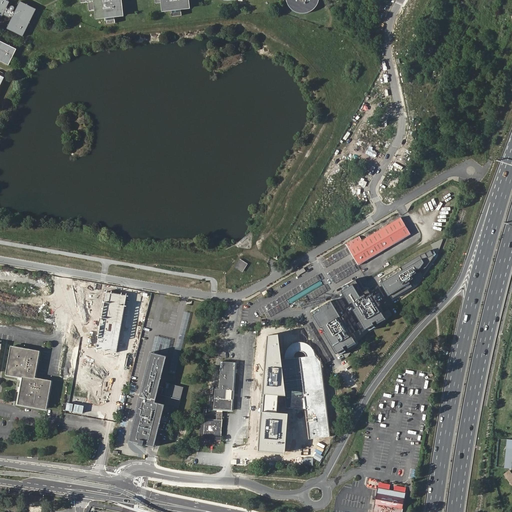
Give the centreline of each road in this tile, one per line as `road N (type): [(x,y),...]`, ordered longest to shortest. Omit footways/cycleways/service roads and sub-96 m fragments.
road 1 (unclassified): [(0,259),(235,296),(383,212)]
road 2 (motorway): [(504,192),(489,200),(454,290),(415,330),(315,481)]
road 3 (motorway): [(453,511),(479,356),(511,227)]
road 4 (motorway): [(504,192),(446,438)]
road 5 (unclassified): [(383,212),(373,183),(402,126),(386,39),(400,0)]
road 6 (tertiary): [(304,494),(143,468),(123,483)]
road 7 (unknown): [(272,331),(296,330),(316,370),(284,369),(265,405)]
road 8 (tertiary): [(82,492),(206,511)]
road 9 (tertiary): [(123,483),(0,462)]
